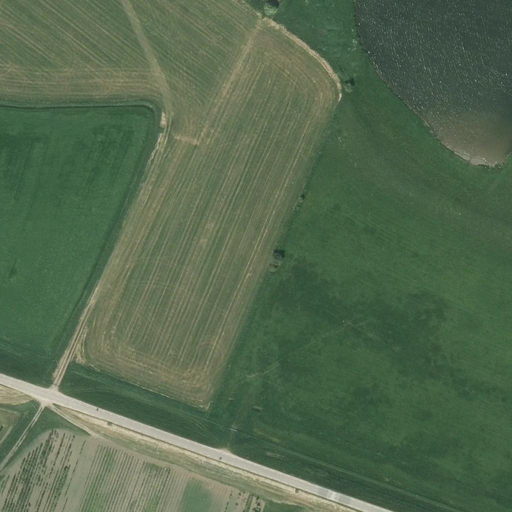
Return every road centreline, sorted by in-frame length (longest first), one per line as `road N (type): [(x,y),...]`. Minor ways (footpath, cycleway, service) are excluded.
road 1 (unclassified): [(377,511),(0,378)]
road 2 (track): [(175,110),(48,396)]
